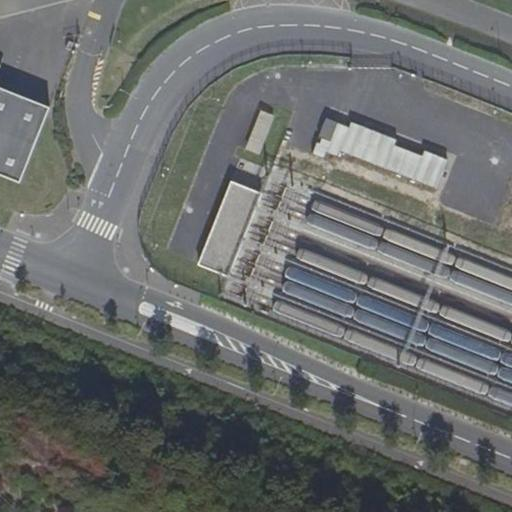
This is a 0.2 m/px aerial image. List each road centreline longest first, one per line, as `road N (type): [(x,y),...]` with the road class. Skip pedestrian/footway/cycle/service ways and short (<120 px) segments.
road 1 (unclassified): [(511,86),(354,31),(282,22),(195,49),(138,113),(75,282)]
road 2 (secondary): [(75,282),(511,457)]
